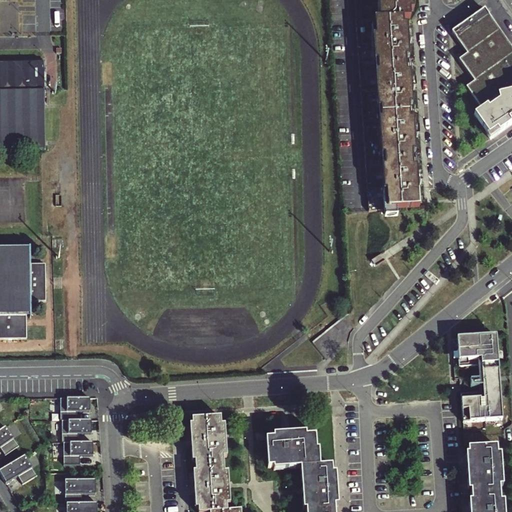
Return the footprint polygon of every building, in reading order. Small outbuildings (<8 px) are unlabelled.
[(369,212),(387,211),(395,210),(411,209),(418,208),(418,195),(416,168),(413,169),(412,155),(415,154),(413,122),(410,122),(409,107),(412,107),(412,103),(410,74),(407,75),(406,60),(409,60),(407,27),(404,27),(403,20),(410,20),(410,12),(414,12),(412,0),(360,0),(362,22),(356,22),(364,134),(369,212)] [(511,48),(485,10),(452,32),(468,54),(459,60),(475,83),(467,88),(483,112),(476,117),(491,139),(511,124),(511,48)] [(0,151),(45,151),(45,105),(47,105),(47,88),(50,88),(50,79),(44,79),(43,66),(0,66),(0,151)] [(0,340),(27,340),(26,316),(30,316),(30,319),(31,319),(31,303),(46,302),(46,265),(31,265),(31,249),(29,249),(29,254),(0,254),(0,340)] [(338,332),(343,329),(340,324),(315,339),(327,360),(340,352),(336,346),(343,341),(338,332)] [(480,366),(480,356),(483,355),(484,378),(501,377),(499,337),(459,339),(461,367),(480,366)] [(501,381),(501,377),(484,378),(483,355),(480,356),(480,366),(482,394),(483,404),(486,404),(484,382),(501,381)] [(463,395),(464,423),(504,421),(501,381),(484,382),(486,404),(483,404),(482,394),(463,395)] [(88,413),(87,399),(58,399),(58,422),(59,422),(75,422),(74,413),(88,413)] [(225,474),(224,459),(227,458),(225,426),(222,426),(221,418),(192,420),(193,426),(190,426),(192,463),(195,462),(196,472),(193,473),(196,510),(198,510),(198,511),(241,511),(231,511),(227,511),(227,505),(230,505),(228,473),(225,474)] [(90,436),(89,422),(75,422),(59,422),(60,445),(61,445),(76,444),(76,436),(90,436)] [(18,447),(5,428),(0,431),(0,449),(5,457),(18,447)] [(335,511),(335,507),(339,506),(337,474),(333,474),(332,466),(320,467),(319,450),(316,450),(315,437),(306,437),(306,434),(274,436),(274,440),(266,440),(268,469),(274,468),(274,470),(301,469),(304,511),(306,511),(504,511),(504,501),(501,502),(500,487),(503,487),(501,455),(498,455),(497,448),(468,449),(469,455),(466,455),(469,511),(335,511)] [(91,458),(91,444),(76,444),(61,445),(61,467),(78,467),(78,458),(91,458)] [(24,457),(0,471),(0,476),(5,485),(17,478),(22,486),(36,477),(24,457)] [(94,482),(63,483),(64,506),(65,506),(80,506),(80,497),(94,497),(94,482)]
